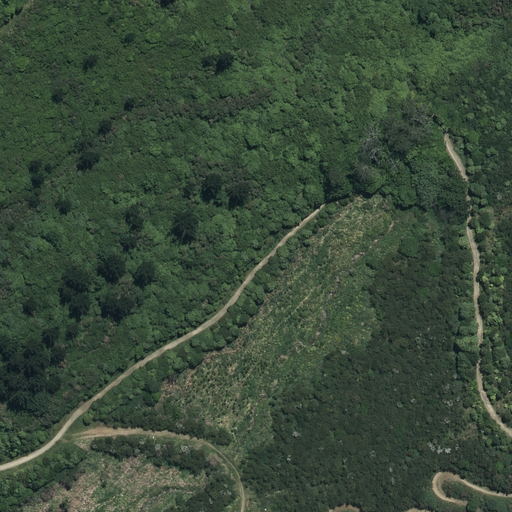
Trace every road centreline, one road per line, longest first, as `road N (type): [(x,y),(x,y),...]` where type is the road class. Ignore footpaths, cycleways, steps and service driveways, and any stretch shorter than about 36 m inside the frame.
road 1 (track): [(0,467),(51,443),(109,385),(216,317),(371,154),(431,122),(440,125),(467,185),(481,386),(511,431)]
road 2 (track): [(51,443),(118,429),(188,436),(231,462),(242,511)]
